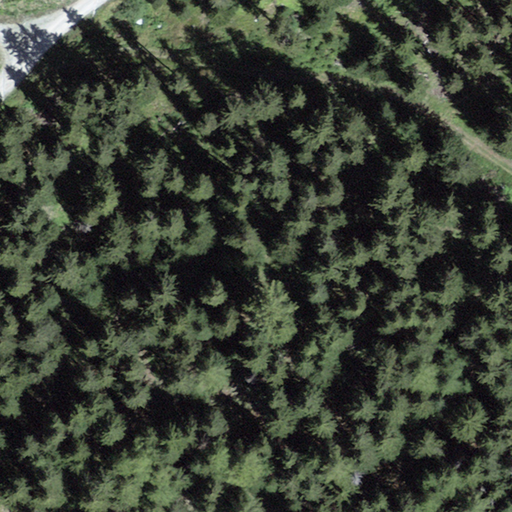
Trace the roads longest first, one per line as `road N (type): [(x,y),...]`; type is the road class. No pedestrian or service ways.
road 1 (track): [(47,41),(349,86),(430,113),(511,172)]
road 2 (track): [(0,82),(110,0)]
